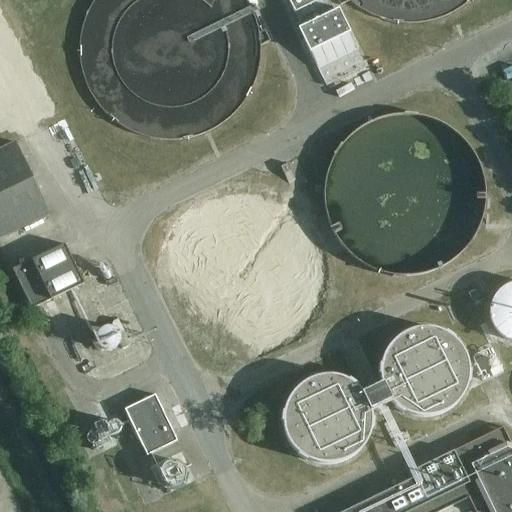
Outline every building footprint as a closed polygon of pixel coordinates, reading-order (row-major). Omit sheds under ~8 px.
[(324,0),(289,0),(301,24),(297,26),(326,85),(362,67),(334,8),(329,10),(324,0)] [(0,238),(50,214),(15,142),(0,149),(0,238)] [(31,309),(83,283),(64,243),(12,269),(31,309)] [(511,284),(507,286),(502,289),(498,292),(495,296),(492,300),(491,305),(490,310),(490,315),(491,320),(494,325),(497,329),(501,333),(505,335),(511,337),(511,284)] [(462,378),(463,370),(463,363),(461,356),(457,348),(453,342),(447,337),(439,332),(430,329),(422,328),(414,329),(407,331),(398,335),(393,340),(388,346),(383,354),(381,360),(380,369),(380,376),(382,383),(386,391),(390,397),(395,402),(403,407),(411,410),(419,411),(427,411),(435,409),(443,406),(450,400),(455,395),(460,387),(462,378)] [(366,425),(367,417),(366,409),(364,401),(360,395),(356,388),(350,383),(342,378),(333,375),(327,374),(319,374),(311,376),(304,379),(295,385),(290,391),(286,398),(283,406),(281,415),(282,424),(284,433),(288,440),(293,446),(300,452),(307,456),(316,459),(322,459),(332,459),(341,456),(348,452),(355,446),(360,440),(363,433),(366,425)] [(154,394),(123,410),(146,457),(177,442),(154,394)] [(511,511),(511,446),(502,426),(415,469),(418,475),(341,511),(438,511),(473,495),(479,507),(493,511),(511,511)]
